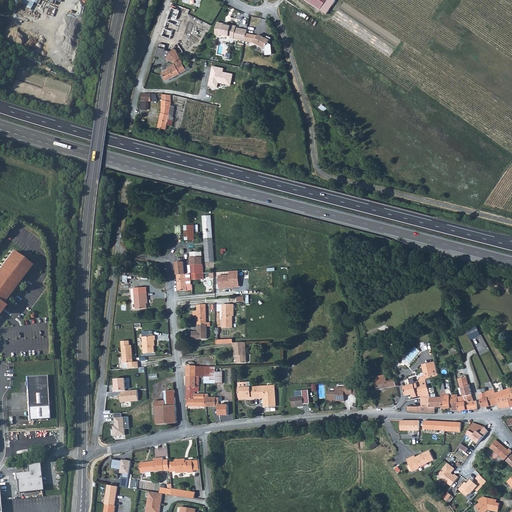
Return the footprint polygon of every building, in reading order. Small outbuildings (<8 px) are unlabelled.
[(175,0),(175,4),(199,12),(203,0),(175,0)] [(327,0),(307,0),(321,9),(327,0)] [(186,21),(178,18),(180,11),(171,8),(162,36),(171,39),(174,28),(179,30),(182,23),(185,24),(186,21)] [(219,23),(216,34),(217,36),(220,37),(222,36),(230,37),(231,38),(235,39),(237,28),(237,27),(232,26),(232,27),(228,26),(227,26),(225,26),(225,24),(219,23)] [(241,29),(239,40),(246,41),(248,34),(248,30),(241,29)] [(248,34),(246,41),(253,43),(255,35),(248,34)] [(266,49),(271,41),(267,38),(260,35),(259,36),(256,43),(266,49)] [(177,44),(174,50),(180,55),(184,53),(179,45),(178,44),(177,44)] [(162,58),(165,50),(158,48),(155,56),(162,58)] [(172,52),(165,50),(162,58),(167,59),(172,52)] [(172,52),(167,59),(173,62),(174,64),(166,68),(168,70),(162,73),(166,81),(187,71),(179,56),(180,55),(174,50),(172,52)] [(225,68),(212,65),(208,85),(217,87),(218,83),(231,85),(233,74),(224,72),(225,68)] [(163,95),(163,94),(152,94),(152,98),(157,98),(157,97),(160,97),(160,98),(163,98),(162,112),(158,128),(165,130),(167,124),(168,119),(170,112),(171,102),(171,95),(163,95)] [(140,109),(148,110),(148,100),(141,100),(140,109)] [(319,108),(325,113),(328,109),(322,104),(319,108)] [(207,251),(207,265),(213,265),(213,219),(204,219),(205,251),(207,251)] [(0,302),(29,263),(12,251),(0,266),(0,302)] [(176,262),(177,275),(185,274),(185,262),(176,262)] [(201,263),(190,264),(191,274),(203,273),(203,263),(201,263)] [(239,287),(239,271),(229,271),(229,275),(219,275),(220,288),(239,287)] [(203,273),(191,274),(191,281),(198,281),(198,279),(203,279),(203,273)] [(178,291),(186,290),(186,287),(185,274),(177,275),(178,291)] [(148,297),(147,286),(134,287),(136,310),(148,309),(147,297),(148,297)] [(205,304),(196,305),(196,312),(197,314),(205,314),(205,304)] [(229,312),(229,305),(222,305),(222,319),(232,319),(232,317),(233,316),(233,312),(229,312)] [(209,323),(206,323),(205,314),(197,314),(196,312),(193,312),(193,316),(197,316),(197,333),(194,333),(195,340),(206,340),(206,327),(209,327),(209,323)] [(232,319),(222,319),(222,328),(231,328),(232,319)] [(467,330),(479,356),(490,351),(477,325),(467,330)] [(144,353),(155,353),(154,347),(154,341),(155,340),(156,340),(156,336),(143,337),(144,353)] [(128,362),(128,368),(138,368),(138,361),(133,362),(132,345),(130,345),(129,341),(121,342),(123,363),(128,362)] [(247,363),(246,343),(233,343),(233,347),(234,347),(235,356),(237,356),(237,364),(247,363)] [(408,356),(404,362),(410,365),(414,360),(408,356)] [(196,376),(196,366),(187,366),(187,375),(184,375),(184,377),(187,377),(187,386),(195,386),(195,383),(199,383),(199,376),(196,376)] [(196,376),(199,376),(205,376),(205,366),(196,366),(196,376)] [(458,379),(466,377),(464,371),(457,373),(458,379)] [(48,406),(46,375),(26,376),(28,420),(49,418),(48,406)] [(375,378),(377,390),(388,388),(387,382),(385,375),(375,378)] [(458,379),(460,387),(462,393),(462,395),(464,402),(472,401),(469,385),(468,386),(466,377),(458,379)] [(114,379),(115,391),(122,391),(126,390),(125,378),(114,379)] [(426,381),(417,384),(418,389),(415,389),(417,397),(420,396),(429,394),(428,387),(426,381)] [(261,389),(257,389),(257,388),(251,388),(251,382),(238,383),(240,399),(252,398),(252,399),(255,399),(255,396),(261,395),(276,393),(275,387),(261,387),(261,389)] [(195,392),(199,391),(199,383),(195,383),(195,386),(187,386),(186,399),(187,399),(187,406),(206,406),(206,398),(204,398),(204,396),(204,394),(195,394),(195,392)] [(347,395),(354,394),(354,385),(354,384),(346,384),(346,387),(337,388),(337,392),(330,392),(330,401),(347,401),(347,395)] [(412,395),(413,398),(417,397),(415,389),(418,389),(417,384),(404,387),(406,396),(412,395)] [(450,411),(459,410),(457,396),(457,394),(452,395),(443,396),(443,392),(445,391),(444,385),(440,386),(441,397),(442,407),(442,409),(450,409),(450,411)] [(138,390),(126,390),(122,391),(122,395),(120,395),(121,402),(139,401),(138,390)] [(166,400),(156,401),(156,405),(166,405),(166,402),(176,401),(175,390),(165,391),(166,400)] [(487,398),(480,400),(483,408),(498,404),(496,394),(495,390),(494,390),(486,392),(487,398)] [(498,404),(499,408),(510,407),(511,406),(511,390),(505,391),(502,392),(496,394),(498,404)] [(276,393),(261,395),(262,399),(265,399),(266,408),(276,407),(276,393)] [(311,401),(310,394),(294,396),(296,406),(307,405),(307,401),(311,401)] [(420,396),(422,407),(431,407),(430,398),(429,394),(420,396)] [(462,395),(457,396),(459,410),(477,409),(476,401),(472,401),(464,402),(462,395)] [(215,399),(216,397),(206,397),(206,398),(206,406),(220,406),(220,399),(215,399)] [(435,407),(442,407),(441,397),(430,398),(431,407),(435,407)] [(167,424),(166,405),(156,405),(157,424),(167,424)] [(177,423),(176,405),(166,405),(167,424),(177,423)] [(124,417),(115,417),(115,425),(113,426),(114,437),(126,435),(124,417)] [(446,431),(446,422),(439,422),(432,421),(425,420),(424,430),(445,431),(446,431)] [(401,421),(401,431),(420,431),(420,421),(401,421)] [(446,422),(446,431),(460,432),(461,422),(446,422)] [(469,429),(476,431),(480,425),(474,423),(469,429)] [(466,434),(469,437),(477,443),(488,431),(486,428),(485,427),(481,433),(476,431),(469,429),(466,434)] [(489,447),(505,460),(510,453),(511,452),(495,439),(495,440),(489,447)] [(413,470),(414,471),(420,468),(421,466),(435,458),(430,449),(416,456),(415,455),(411,457),(414,462),(410,464),(413,470)] [(142,473),(165,471),(163,461),(163,458),(154,459),(154,461),(140,463),(142,473)] [(111,469),(121,470),(123,473),(123,477),(129,478),(132,461),(127,460),(127,461),(113,459),(111,469)] [(194,471),(192,461),(186,461),(187,463),(185,463),(185,459),(174,461),(175,462),(176,472),(176,474),(188,472),(188,473),(194,473),(194,471)] [(192,461),(194,471),(201,471),(200,460),(192,461)] [(16,479),(17,492),(42,490),(39,462),(27,464),(27,471),(14,472),(14,479),(16,479)] [(441,479),(452,487),(459,478),(455,475),(453,477),(451,475),(455,469),(447,464),(440,474),(441,479)] [(487,481),(480,474),(472,484),(470,483),(468,485),(466,483),(460,491),(468,497),(471,494),(472,495),(476,490),(479,492),(486,482),(487,481)] [(118,486),(108,484),(104,504),(105,504),(114,505),(118,486)] [(172,490),(173,496),(196,499),(196,493),(172,489),(172,490)] [(160,511),(163,494),(150,492),(146,511),(160,511)] [(483,501),(482,502),(479,504),(484,511),(492,501),(490,498),(484,497),(482,499),(483,501)] [(501,503),(498,502),(492,501),(484,511),(479,504),(478,506),(481,511),(485,511),(489,509),(499,511),(501,503)]
